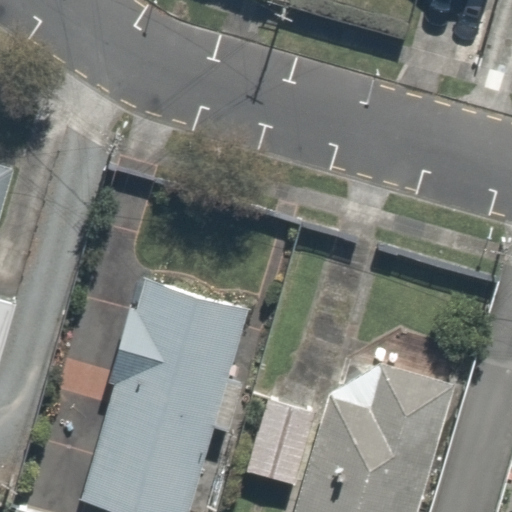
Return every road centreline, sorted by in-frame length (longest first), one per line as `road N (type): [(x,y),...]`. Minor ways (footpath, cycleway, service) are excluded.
road 1 (residential): [(511,170),(136,59),(50,0)]
road 2 (residential): [(511,325),(452,511)]
